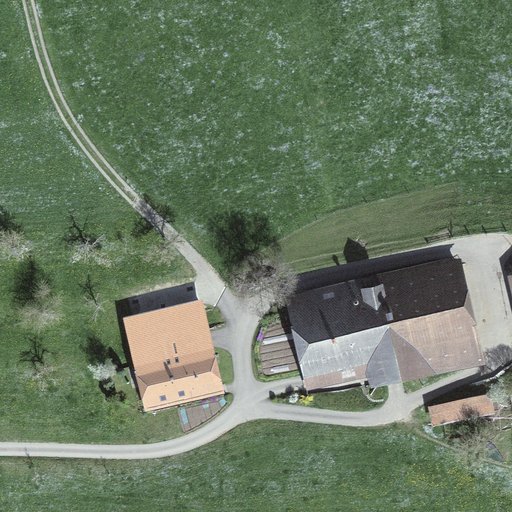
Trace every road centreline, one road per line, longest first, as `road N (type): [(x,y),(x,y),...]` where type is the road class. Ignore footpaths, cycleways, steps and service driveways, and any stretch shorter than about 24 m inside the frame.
road 1 (track): [(0,451),(169,448),(245,411),(387,415),(492,361),(492,306)]
road 2 (track): [(245,411),(249,321),(281,288),(482,245),(492,306)]
road 3 (track): [(249,321),(69,119),(27,0)]
